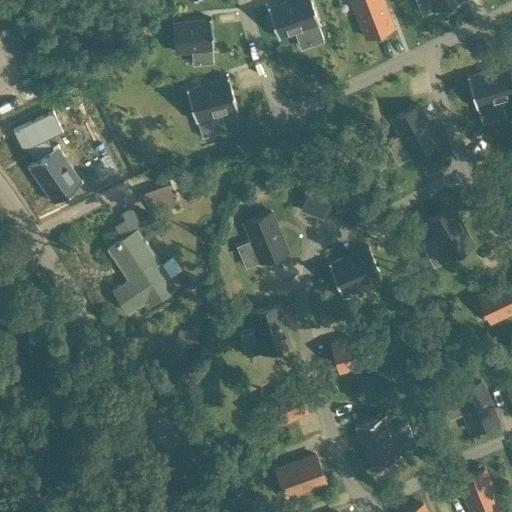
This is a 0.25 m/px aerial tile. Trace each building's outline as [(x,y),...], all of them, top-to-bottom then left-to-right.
[(312,0),(279,0),(266,5),(278,39),(321,23),(312,0)] [(383,0),(350,0),(365,37),(394,26),(383,0)] [(431,0),(436,11),(462,0),(431,0)] [(208,17),(172,21),(175,51),(212,48),(212,49),(214,49),(211,16),(208,16),(208,17)] [(511,78),(508,65),(468,76),(476,104),(511,93),(511,78)] [(220,82),(177,93),(184,124),(228,114),(220,82)] [(416,105),(393,117),(413,153),(436,140),(416,105)] [(47,113),(9,133),(19,153),(23,151),(31,162),(26,167),(53,201),(80,180),(53,145),(49,148),(43,140),(57,133),(47,113)] [(301,208),(324,216),(331,197),(329,196),(336,178),(311,169),(304,188),(308,189),(301,208)] [(167,184),(142,193),(146,204),(151,202),(154,210),(179,202),(176,191),(170,193),(167,184)] [(451,207),(428,220),(448,255),(471,242),(451,207)] [(270,211),(246,221),(261,259),(285,249),(270,211)] [(129,278),(113,288),(128,311),(144,301),(147,304),(175,285),(137,227),(108,246),(129,278)] [(368,247),(330,263),(341,289),(379,273),(368,247)] [(511,278),(479,294),(490,318),(511,307),(511,278)] [(277,304),(252,311),(262,349),(288,342),(277,304)] [(199,328),(185,328),(185,341),(199,341),(199,328)] [(372,332),(333,343),(340,369),(379,358),(372,332)] [(480,380),(456,391),(472,428),(497,417),(480,380)] [(294,384),(258,402),(269,425),(306,408),(294,384)] [(384,412),(357,423),(373,462),(399,451),(384,412)] [(315,454),(277,468),(286,492),(324,479),(315,454)] [(484,468),(459,479),(473,511),(483,511),(500,505),(484,468)]
